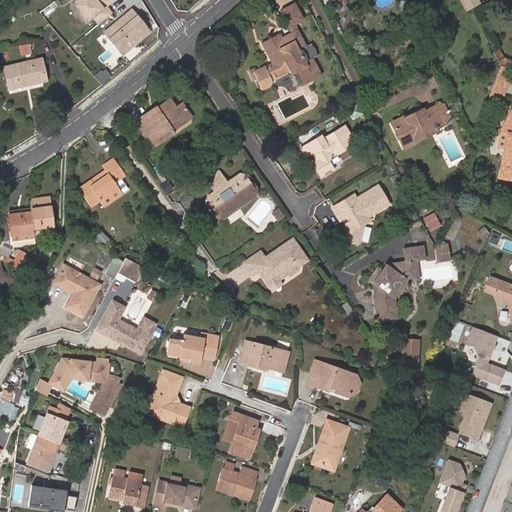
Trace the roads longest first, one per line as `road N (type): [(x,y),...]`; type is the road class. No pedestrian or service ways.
road 1 (residential): [(0,172),(182,43)]
road 2 (residential): [(296,206),(182,43)]
road 3 (track): [(102,107),(208,265)]
road 4 (track): [(243,319),(214,385),(284,415)]
